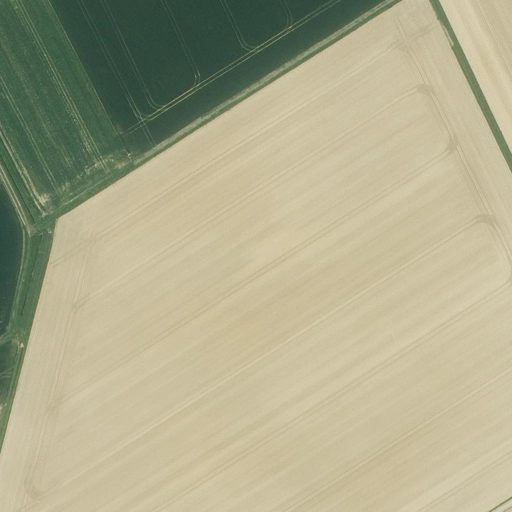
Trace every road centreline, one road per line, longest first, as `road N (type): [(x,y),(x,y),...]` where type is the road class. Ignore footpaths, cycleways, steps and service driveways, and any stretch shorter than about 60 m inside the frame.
road 1 (track): [(27,234),(398,0)]
road 2 (track): [(0,435),(52,219)]
road 3 (track): [(432,0),(511,166)]
road 4 (track): [(5,334),(27,234),(0,172)]
